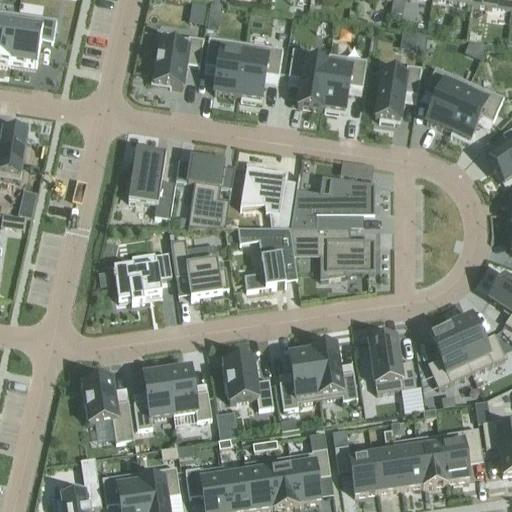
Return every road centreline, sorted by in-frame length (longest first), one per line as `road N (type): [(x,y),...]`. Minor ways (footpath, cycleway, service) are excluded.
road 1 (residential): [(402,307),(107,348),(52,343)]
road 2 (residential): [(103,117),(404,163)]
road 3 (residential): [(103,117),(52,343)]
road 4 (residential): [(404,163),(448,176),(476,228),(454,285),(402,307)]
road 5 (residential): [(52,343),(13,511)]
road 6 (residential): [(404,163),(402,307)]
road 7 (residential): [(130,0),(103,117)]
